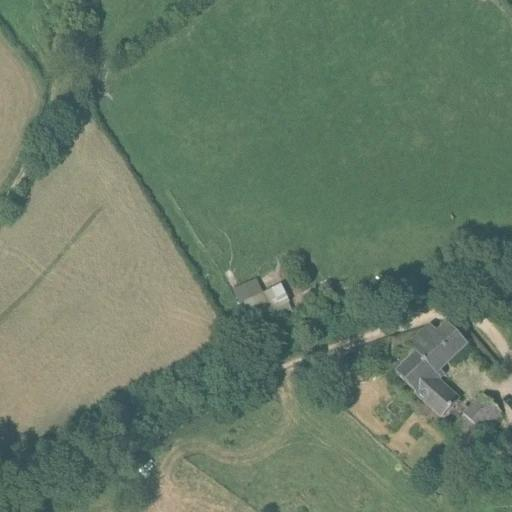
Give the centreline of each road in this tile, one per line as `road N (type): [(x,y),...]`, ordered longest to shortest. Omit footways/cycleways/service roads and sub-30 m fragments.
road 1 (track): [(511,365),(480,323),(453,313),(430,317),(281,368),(13,511)]
road 2 (track): [(0,203),(44,129),(57,36)]
